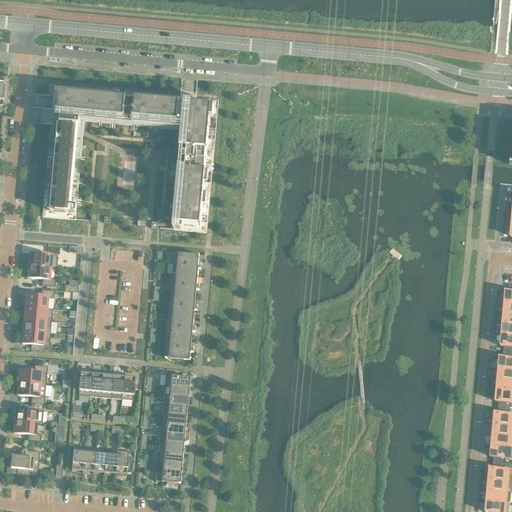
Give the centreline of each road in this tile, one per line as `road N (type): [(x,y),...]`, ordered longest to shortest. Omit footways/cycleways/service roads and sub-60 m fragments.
road 1 (residential): [(469,511),(491,270),(494,258),(511,259)]
road 2 (residential): [(25,49),(262,70),(271,46)]
road 3 (tertiary): [(271,46),(27,24)]
road 4 (residential): [(138,267),(131,338),(99,335),(105,265)]
road 5 (tertiary): [(412,61),(271,46)]
road 6 (unclassified): [(12,185),(25,49)]
